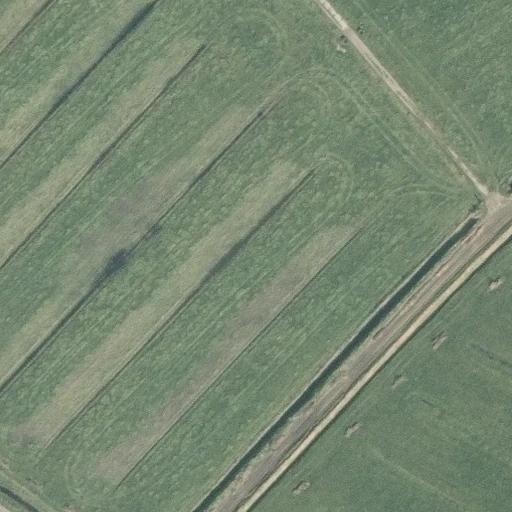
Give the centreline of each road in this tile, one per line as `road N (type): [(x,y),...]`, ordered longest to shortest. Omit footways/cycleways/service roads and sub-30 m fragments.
road 1 (track): [(217,511),(511,201)]
road 2 (track): [(500,209),(321,0)]
